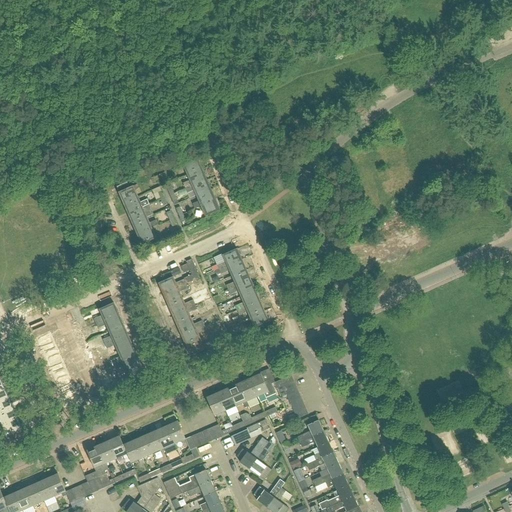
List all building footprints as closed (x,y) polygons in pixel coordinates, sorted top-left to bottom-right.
[(185,164),(181,166),(186,176),(188,176),(202,169),(198,159),(185,164)] [(188,176),(186,176),(190,187),(192,186),(207,179),(202,169),(188,176)] [(170,185),(179,181),(177,175),(167,178),(170,185)] [(192,186),(190,187),(195,197),(197,196),(211,190),(207,179),(192,186)] [(119,193),(123,204),(138,197),(140,197),(135,186),(134,187),(130,188),(119,193)] [(40,189),(23,195),(54,275),(68,270),(66,264),(68,263),(40,189)] [(197,196),(195,197),(199,207),(201,206),(216,200),(211,190),(197,196)] [(138,197),(123,204),(128,214),(143,207),(144,207),(140,197),(138,197)] [(201,206),(199,207),(204,218),(206,217),(220,211),(216,200),(201,206)] [(143,207),(128,214),(132,224),(147,218),(149,217),(144,207),(143,207)] [(149,218),(153,227),(159,224),(155,215),(149,218)] [(147,218),(132,224),(137,234),(152,228),(153,227),(149,217),(147,218)] [(160,225),(154,228),(158,237),(164,234),(160,225)] [(152,228),(137,234),(141,245),(156,239),(158,238),(153,227),(152,228)] [(223,256),(221,257),(226,267),(242,260),(238,249),(223,256)] [(242,260),(226,267),(230,278),(232,277),(247,270),(242,260)] [(232,277),(230,278),(235,288),(251,281),(247,270),(232,277)] [(175,277),(159,284),(163,295),(180,287),(175,277)] [(251,281),(235,288),(239,298),(241,297),(256,291),(251,281)] [(180,287),(163,295),(168,305),(182,298),(184,298),(180,287)] [(241,297),(239,298),(244,308),(260,301),(256,291),(241,297)] [(182,298),(168,305),(172,315),(189,308),(184,298),(182,298)] [(260,301),(244,308),(248,318),(250,318),(265,311),(260,301)] [(100,310),(98,311),(102,321),(119,314),(114,303),(100,310)] [(189,308),(193,318),(199,315),(195,306),(189,308)] [(189,308),(172,315),(177,325),(192,319),(193,318),(189,308)] [(250,318),(248,318),(253,329),(255,328),(269,322),(265,311),(250,318)] [(119,314),(102,321),(107,332),(109,331),(123,324),(119,314)] [(192,319),(177,325),(181,336),(198,328),(193,318),(192,319)] [(109,331),(107,332),(111,342),(128,335),(123,324),(109,331)] [(198,328),(181,336),(186,346),(201,339),(202,339),(198,328)] [(51,332),(36,338),(41,349),(57,342),(52,331),(51,332)] [(128,335),(111,342),(116,352),(118,351),(132,345),(128,335)] [(201,339),(186,346),(190,356),(205,350),(207,349),(202,339),(201,339)] [(57,342),(41,349),(45,359),(60,353),(62,352),(57,342)] [(118,351),(116,352),(121,362),(137,355),(132,345),(118,351)] [(60,353),(45,359),(50,369),(66,362),(62,352),(60,353)] [(137,355),(121,362),(125,372),(127,372),(142,365),(137,355)] [(66,362),(50,369),(54,380),(69,373),(70,372),(66,362)] [(127,372),(125,372),(130,383),(131,382),(146,376),(142,365),(127,372)] [(69,373),(54,380),(58,390),(75,383),(70,372),(69,373)] [(261,374),(249,379),(256,394),(257,397),(264,394),(265,398),(275,394),(269,380),(264,382),(261,374)] [(282,386),(293,381),(291,376),(274,383),(273,383),(276,389),(282,386)] [(247,402),(257,397),(256,394),(249,379),(239,384),(247,402)] [(284,392),(296,387),(293,381),(282,386),(284,392)] [(75,383),(58,390),(63,400),(78,393),(79,393),(75,383)] [(249,407),(247,402),(239,384),(228,389),(236,406),(242,404),(244,409),(249,407)] [(287,397),(298,392),(296,387),(284,392),(287,397)] [(5,389),(0,390),(0,402),(9,399),(5,389)] [(225,411),(236,406),(228,389),(217,393),(225,411)] [(289,403),(301,398),(298,392),(287,397),(289,403)] [(78,393),(63,400),(68,411),(83,404),(84,403),(79,393),(78,393)] [(214,416),(225,411),(217,393),(206,398),(210,407),(214,416)] [(292,408),(303,403),(301,398),(289,403),(292,408)] [(9,399),(0,402),(0,415),(14,409),(9,399)] [(294,414),(305,409),(303,403),(292,408),(294,414)] [(265,417),(267,417),(274,414),(277,412),(275,408),(263,413),(265,417)] [(14,409),(0,415),(0,422),(2,427),(18,419),(14,409)] [(305,409),(294,414),(296,419),(308,414),(305,409)] [(244,427),(252,423),(250,419),(251,418),(250,415),(246,414),(240,416),(243,422),(242,422),(244,427)] [(255,422),(263,418),(261,414),(253,418),(255,422)] [(18,419),(2,427),(6,437),(23,430),(18,419)] [(263,431),(268,429),(267,425),(265,420),(259,423),(263,431)] [(299,443),(323,432),(318,420),(307,426),(309,431),(297,437),(299,443)] [(185,439),(178,421),(167,426),(175,444),(185,439)] [(233,431),(242,428),(240,423),(231,427),(233,431)] [(257,424),(247,428),(251,437),(261,432),(257,424)] [(223,436),(221,431),(219,425),(213,427),(218,438),(223,436)] [(164,449),(175,444),(167,426),(156,431),(164,449)] [(212,441),(218,438),(213,427),(207,430),(212,441)] [(207,443),(212,441),(207,430),(202,432),(207,443)] [(153,453),(164,449),(156,431),(145,435),(153,453)] [(280,442),(284,440),(280,431),(276,433),(280,442)] [(201,445),(207,443),(202,432),(196,434),(201,445)] [(317,448),(328,442),(323,432),(299,443),(302,448),(314,442),(317,448)] [(196,448),(201,445),(196,434),(191,437),(196,448)] [(143,458),(153,453),(145,435),(134,440),(142,458),(143,458)] [(120,438),(119,436),(108,441),(116,459),(127,454),(120,438)] [(190,450),(196,448),(191,437),(185,439),(190,450)] [(240,463),(250,470),(257,459),(269,443),(263,439),(251,455),(242,449),(237,456),(241,460),(240,463)] [(123,445),(131,463),(138,460),(141,466),(145,464),(143,458),(142,458),(134,440),(123,445)] [(105,464),(106,464),(116,459),(108,441),(98,446),(105,464)] [(269,443),(257,459),(250,470),(259,476),(258,477),(263,481),(272,470),(262,463),(269,454),(268,453),(273,445),(269,442),(269,443)] [(316,461),(322,458),(333,453),(328,442),(317,448),(313,449),(316,456),(314,456),(316,461)] [(98,446),(86,451),(96,472),(96,473),(108,468),(106,464),(105,464),(98,446)] [(286,455),(292,453),(290,447),(283,450),(286,455)] [(322,458),(316,461),(306,465),(309,471),(319,466),(322,471),(327,469),(338,464),(333,453),(322,458)] [(183,464),(191,461),(189,456),(181,460),(183,464)] [(490,460),(493,466),(501,462),(498,457),(490,460)] [(293,471),(302,466),(299,459),(290,463),(293,471)] [(172,469),(180,465),(178,461),(170,464),(172,469)] [(327,469),(322,471),(319,472),(321,477),(312,481),(315,487),(343,475),(338,464),(327,469)] [(161,473),(170,470),(168,465),(159,469),(161,473)] [(298,482),(304,479),(300,469),(293,472),(298,482)] [(151,478),(159,474),(157,470),(149,474),(151,478)] [(178,485),(175,486),(179,495),(187,492),(195,488),(211,482),(206,470),(194,475),(190,477),(192,482),(179,487),(178,485)] [(124,479),(132,476),(130,471),(122,475),(124,479)] [(93,480),(98,478),(96,473),(96,472),(85,477),(87,483),(93,480)] [(65,492),(66,492),(58,474),(47,479),(54,497),(61,494),(63,497),(66,495),(65,492)] [(140,483),(148,479),(146,475),(138,478),(140,483)] [(348,485),(343,475),(315,487),(318,493),(334,485),(336,491),(348,485)] [(93,480),(97,491),(111,485),(109,480),(108,478),(103,476),(98,478),(93,480)] [(114,484),(122,480),(120,476),(112,480),(114,484)] [(141,511),(154,495),(154,496),(161,486),(157,478),(143,484),(143,485),(144,485),(146,491),(136,505),(128,499),(121,509),(124,511),(141,511)] [(44,501),(54,497),(47,479),(36,484),(44,501)] [(172,479),(163,483),(170,499),(179,495),(175,486),(172,479)] [(304,479),(298,482),(302,490),(308,487),(304,479)] [(92,493),(97,491),(93,480),(87,483),(92,493)] [(266,508),(274,498),(281,488),(284,484),(280,481),(270,495),(259,487),(254,495),(258,498),(257,501),(266,508)] [(195,488),(187,492),(189,497),(202,492),(204,497),(215,492),(211,482),(195,488)] [(87,496),(92,493),(87,483),(82,485),(87,496)] [(33,506),(44,501),(36,484),(25,488),(33,506)] [(81,498),(87,496),(82,485),(76,487),(81,498)] [(348,485),(336,491),(339,497),(327,503),(326,502),(318,505),(321,511),(326,508),(353,496),(348,485)] [(79,499),(81,498),(76,487),(71,490),(76,501),(79,499)] [(22,511),(33,506),(25,488),(14,493),(22,511)] [(271,511),(285,511),(289,508),(278,501),(285,491),(281,488),(274,498),(266,508),(271,511)] [(70,503),(76,501),(71,490),(66,492),(65,492),(66,495),(70,503)] [(204,510),(220,503),(215,492),(204,497),(206,503),(202,505),(204,510)] [(9,511),(19,511),(22,511),(14,493),(4,498),(9,511)] [(151,511),(160,500),(154,496),(154,495),(141,511),(151,511)] [(353,496),(326,508),(327,511),(335,511),(344,507),(346,511),(344,511),(350,511),(358,507),(353,496)] [(224,511),(220,503),(204,510),(203,511),(224,511)]
